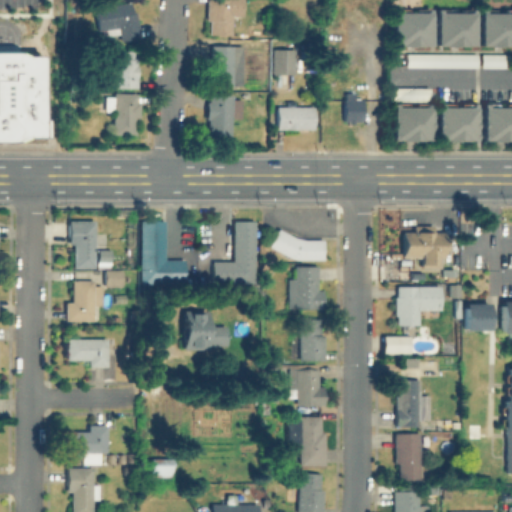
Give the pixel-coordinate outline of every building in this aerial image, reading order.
[(129,0),(132,12),(135,11),(139,36),(119,40),(118,33),(106,35),(104,28),(97,30),(93,7),(125,2),(125,0),(129,0)] [(242,0),(242,15),(231,15),(230,34),(208,33),(208,20),(205,19),(205,0),(242,0)] [(389,8),(389,45),(428,45),(428,8),(413,8),(413,11),(405,11),(405,8),(389,8)] [(433,8),(433,45),(471,45),(471,9),(457,8),(457,12),(448,12),(448,8),(433,8)] [(476,8),(476,45),(511,45),(511,9),(500,9),(500,12),(491,12),(491,8),(476,8)] [(35,13),(35,26),(52,26),(51,92),(0,91),(0,25),(1,26),(1,13),(35,13)] [(242,44),(242,56),(240,56),(239,73),(231,73),(231,84),(209,84),(209,44),(242,44)] [(295,46),(295,78),(267,78),(267,46),(295,46)] [(137,50),(136,87),(113,87),(114,81),(108,81),(108,70),(113,71),(113,50),(137,50)] [(0,138),(44,138),(44,119),(36,119),(36,53),(0,52),(0,138)] [(402,53),(473,53),(473,66),(402,66),(402,53)] [(477,53),(477,67),(510,67),(510,54),(477,53)] [(351,77),(351,67),(363,67),(363,77),(351,77)] [(388,100),(388,87),(426,87),(426,100),(388,100)] [(135,93),(135,102),(138,102),(137,119),(135,118),(134,134),(112,133),(113,111),(104,110),(105,97),(113,97),(114,92),(135,93)] [(362,96),(362,121),(343,120),(343,92),(353,92),(353,96),(362,96)] [(231,94),(230,134),(207,133),(208,119),(205,119),(205,101),(209,101),(209,94),(231,94)] [(433,102),(433,139),(471,139),(471,103),(457,103),(457,106),(448,106),(448,102),(433,102)] [(388,103),(388,140),(426,140),(426,103),(412,103),(412,106),(403,106),(403,103),(388,103)] [(478,103),(478,140),(511,140),(511,103),(502,103),(502,106),(493,106),(493,103),(478,103)] [(312,105),(312,129),(276,129),(276,105),(312,105)] [(91,219),(91,266),(71,266),(71,244),(66,244),(66,219),(91,219)] [(184,258),(184,283),(139,283),(139,219),(164,219),(163,258),(184,258)] [(255,220),(255,284),(211,284),(211,259),(231,259),(231,219),(255,220)] [(431,225),(431,231),(441,232),(442,257),(439,257),(438,267),(420,267),(421,256),(403,255),(405,228),(418,229),(419,224),(431,225)] [(321,240),(321,259),(292,259),(268,247),(277,227),(303,240),(321,240)] [(316,264),(316,289),(321,289),(321,306),(296,307),(296,291),(288,291),(288,278),(295,278),(294,264),(316,264)] [(119,287),(103,288),(102,271),(119,271),(119,287)] [(100,286),(100,304),(91,304),(91,320),(64,320),(64,301),(71,301),(70,279),(91,279),(91,286),(100,286)] [(437,285),(437,308),(418,308),(418,323),(396,324),(396,314),(394,314),(394,296),(396,296),(396,285),(437,285)] [(511,299),(511,342),(505,342),(506,329),(499,329),(499,299),(511,299)] [(466,328),(466,304),(487,304),(487,328),(466,328)] [(227,330),(227,348),(182,348),(182,312),(203,312),(202,330),(227,330)] [(322,333),(322,359),(298,359),(298,317),(318,317),(318,333),(322,333)] [(104,338),(104,365),(87,365),(88,359),(66,359),(65,338),(104,338)] [(402,368),(402,358),(415,358),(415,368),(402,368)] [(323,385),(322,405),(294,404),(295,396),(284,396),(284,387),(287,387),(288,366),(317,367),(316,385),(323,385)] [(500,399),(501,472),(511,471),(511,367),(503,368),(503,399),(500,399)] [(418,379),(418,425),(395,425),(395,395),(397,395),(397,380),(418,379)] [(323,431),(323,463),(298,463),(299,415),(320,415),(320,431),(323,431)] [(103,424),(104,450),(99,450),(99,461),(81,461),(81,451),(63,452),(63,430),(87,430),(87,424),(103,424)] [(418,432),(418,478),(397,478),(397,462),(393,462),(394,432),(418,432)] [(167,477),(168,460),(146,459),(146,476),(167,477)] [(98,483),(98,498),(90,498),(90,511),(69,511),(69,491),(65,491),(65,467),(90,467),(90,483),(98,483)] [(319,472),(319,488),(321,488),(319,511),(295,511),(296,499),(288,499),(289,482),(298,483),(299,471),(319,472)] [(416,490),(416,511),(392,511),(392,491),(416,490)] [(256,503),(256,511),(210,511),(210,503),(256,503)]
